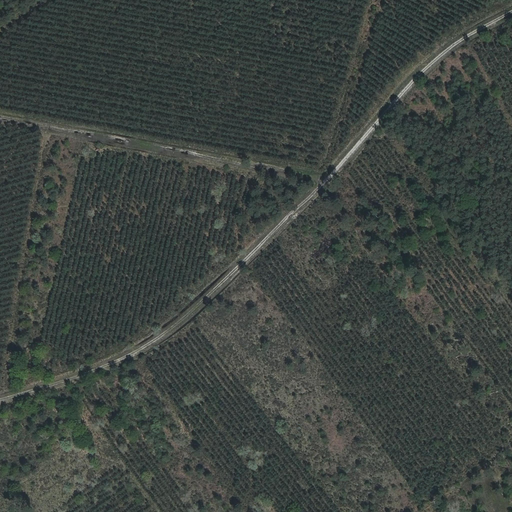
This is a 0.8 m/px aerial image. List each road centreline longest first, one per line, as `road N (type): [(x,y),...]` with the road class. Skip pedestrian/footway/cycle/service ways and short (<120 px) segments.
road 1 (track): [(511,12),(462,38),(421,73),(177,326),(92,373),(0,401)]
road 2 (track): [(326,180),(0,119)]
